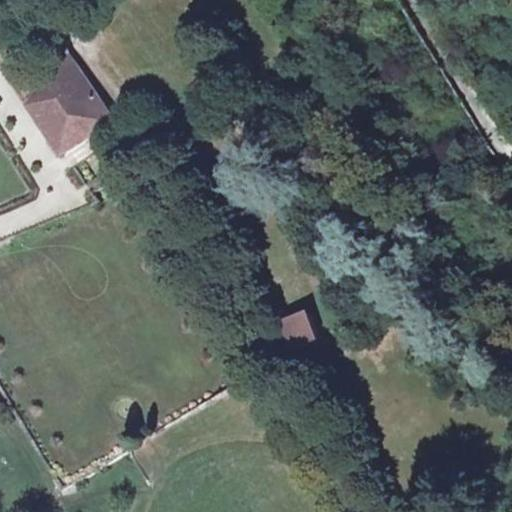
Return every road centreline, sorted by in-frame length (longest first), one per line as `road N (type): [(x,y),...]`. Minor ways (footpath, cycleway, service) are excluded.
road 1 (track): [(41,0),(373,511)]
road 2 (unclassified): [(427,0),(511,150)]
